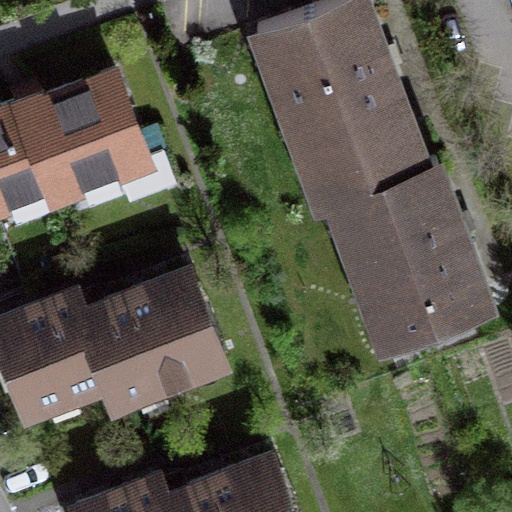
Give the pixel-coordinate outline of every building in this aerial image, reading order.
[(307,192),(325,186),(425,151),(371,0),(288,0),(244,15),(307,192)] [(150,166),(111,56),(0,94),(0,204),(43,190),(47,202),(150,166)] [(437,146),(425,151),(325,186),(378,334),(490,295),(437,146)] [(76,274),(0,301),(0,356),(21,413),(99,384),(108,409),(229,364),(188,254),(83,293),(76,274)] [(159,459),(66,493),(72,511),(299,511),(272,436),(165,475),(159,459)]
